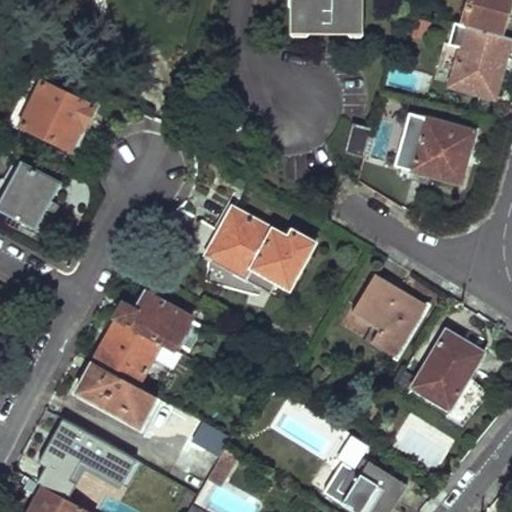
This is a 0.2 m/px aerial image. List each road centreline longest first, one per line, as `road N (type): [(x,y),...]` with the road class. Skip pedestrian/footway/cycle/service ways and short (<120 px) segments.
road 1 (residential): [(76,293),(0,437)]
road 2 (residential): [(76,293),(143,168)]
